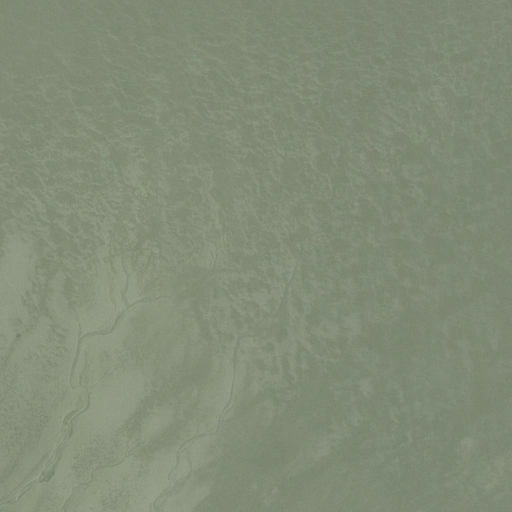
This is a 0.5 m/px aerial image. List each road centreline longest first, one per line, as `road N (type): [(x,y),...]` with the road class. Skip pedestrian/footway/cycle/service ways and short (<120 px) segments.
road 1 (trunk): [(135,0),(121,511)]
road 2 (trunk): [(154,511),(167,0)]
